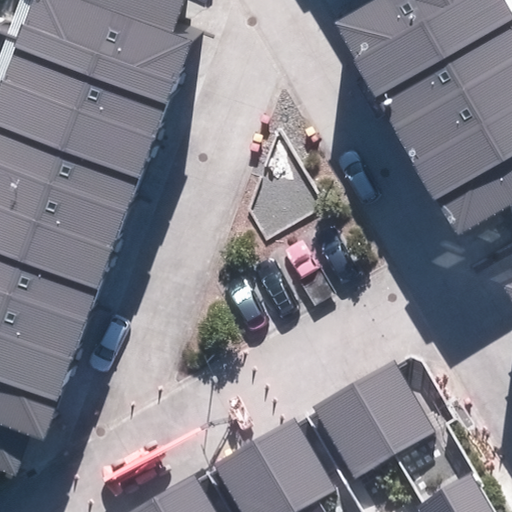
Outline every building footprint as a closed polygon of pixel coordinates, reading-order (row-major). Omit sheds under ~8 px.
[(18,0),(0,49),(0,471),(15,477),(30,437),(46,443),(191,39),(174,33),(185,0),(18,0)] [(360,0),(388,52),(483,0),(360,0)] [(511,0),(483,0),(388,52),(444,155),(511,118),(511,0)] [(511,118),(444,155),(473,208),(511,186),(511,118)] [(327,232),(224,286),(258,349),(360,295),(327,232)] [(511,241),(493,252),(511,286),(511,241)] [(511,511),(511,490),(434,356),(400,343),(114,511),(511,511)]
